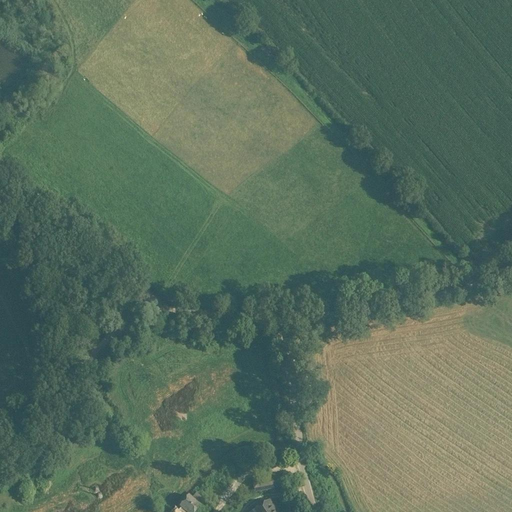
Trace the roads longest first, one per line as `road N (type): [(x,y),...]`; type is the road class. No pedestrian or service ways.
road 1 (track): [(267,321),(160,304),(0,170)]
road 2 (unclassified): [(292,360),(313,325),(331,314),(446,295),(509,270)]
road 3 (track): [(0,433),(38,411),(128,320),(160,304)]
road 4 (unclassified): [(292,360),(313,511)]
